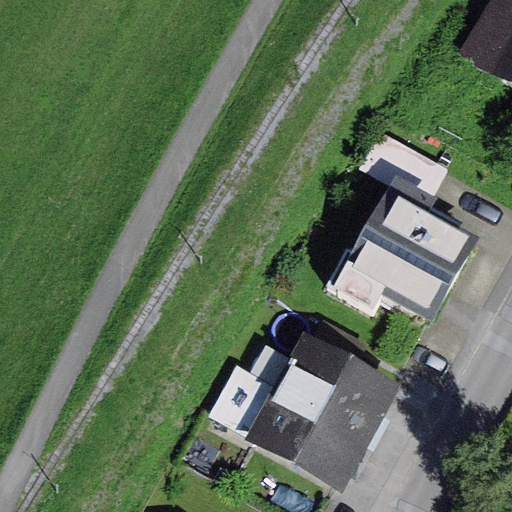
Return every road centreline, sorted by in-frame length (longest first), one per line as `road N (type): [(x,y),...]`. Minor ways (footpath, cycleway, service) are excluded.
road 1 (track): [(21,511),(140,256),(291,0)]
road 2 (residential): [(511,376),(435,511)]
